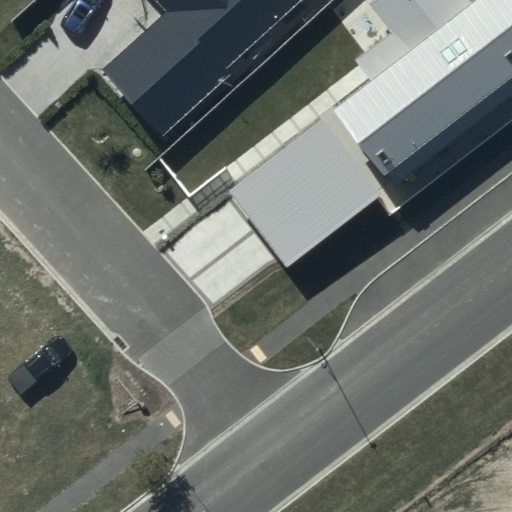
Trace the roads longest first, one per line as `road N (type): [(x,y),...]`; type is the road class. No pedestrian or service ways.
road 1 (residential): [(0,155),(266,454)]
road 2 (residential): [(266,454),(511,257)]
